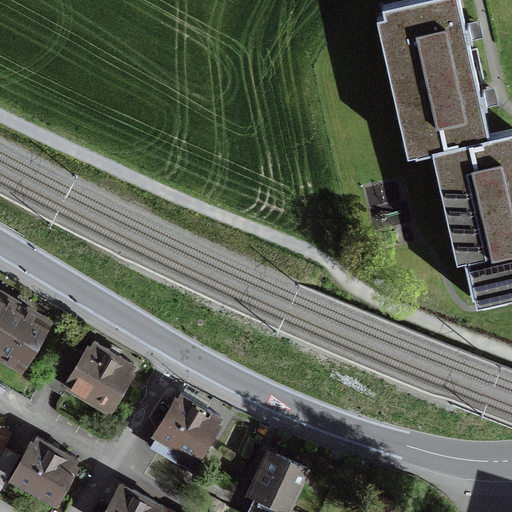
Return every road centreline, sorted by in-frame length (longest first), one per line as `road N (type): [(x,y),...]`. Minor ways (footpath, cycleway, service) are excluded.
road 1 (track): [(0,113),(317,254),(358,289),(511,353)]
road 2 (tertiary): [(504,460),(377,437),(290,406),(179,350)]
road 3 (tertiary): [(179,350),(0,240)]
road 4 (residential): [(179,350),(110,464)]
road 5 (residential): [(110,464),(0,403)]
